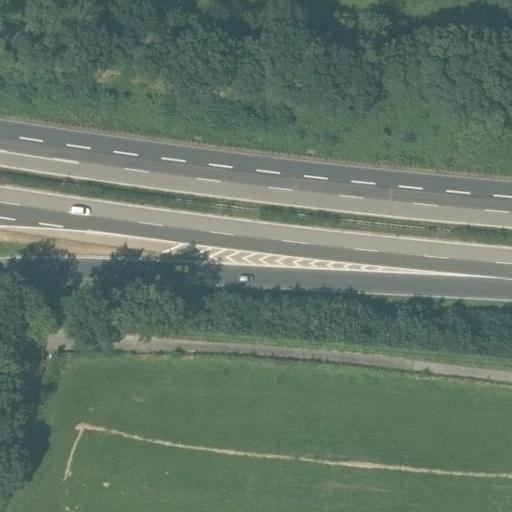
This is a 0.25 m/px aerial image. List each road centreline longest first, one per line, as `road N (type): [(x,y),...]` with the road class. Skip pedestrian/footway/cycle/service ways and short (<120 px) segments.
road 1 (motorway): [(0,201),(511,264)]
road 2 (motorway): [(511,206),(0,145)]
road 3 (motorway): [(0,269),(511,265)]
road 4 (track): [(511,42),(0,39)]
